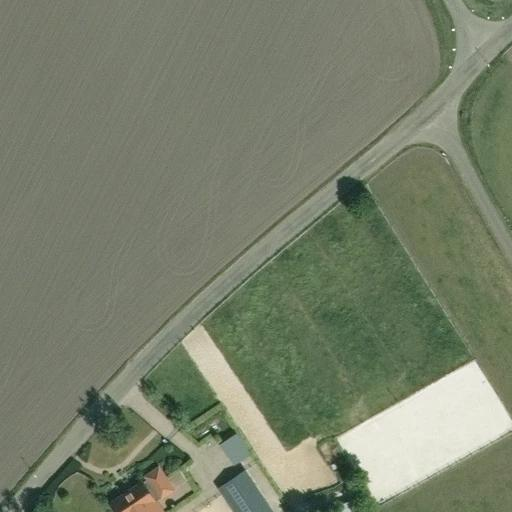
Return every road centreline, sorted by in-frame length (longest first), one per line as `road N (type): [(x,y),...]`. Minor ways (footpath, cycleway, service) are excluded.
road 1 (unclassified): [(12,511),(160,346),(429,109)]
road 2 (unclassified): [(511,256),(429,109)]
